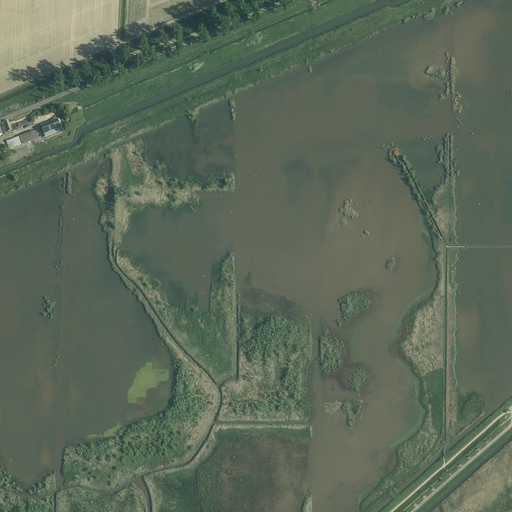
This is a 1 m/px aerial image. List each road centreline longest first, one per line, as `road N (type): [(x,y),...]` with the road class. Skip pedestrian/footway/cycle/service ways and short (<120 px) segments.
road 1 (unclassified): [(0,121),(287,0)]
road 2 (track): [(224,0),(108,47),(115,60),(206,34)]
road 3 (unknown): [(391,511),(511,413)]
